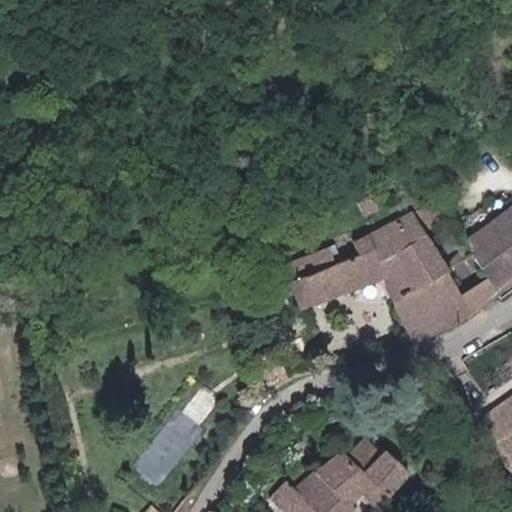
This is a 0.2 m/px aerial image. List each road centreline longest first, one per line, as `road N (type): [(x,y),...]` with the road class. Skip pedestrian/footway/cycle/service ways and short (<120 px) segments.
road 1 (residential): [(511,309),(465,342),(301,389),(257,435),(204,511)]
road 2 (unknown): [(407,358),(386,332),(364,324),(85,404)]
